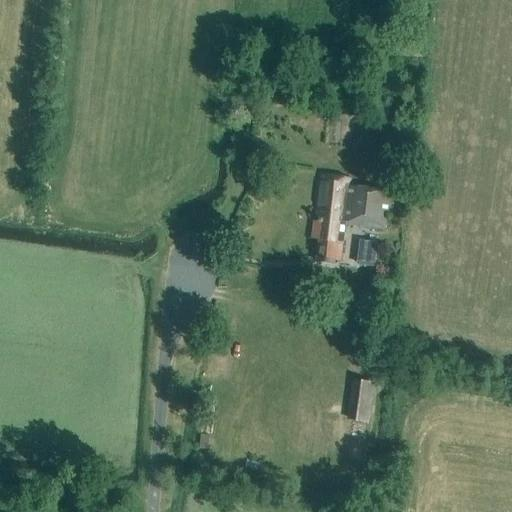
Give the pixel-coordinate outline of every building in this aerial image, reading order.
[(239,123),(251,125),(254,104),(242,102),(239,123)] [(385,232),(390,192),(351,187),(352,180),(324,176),(318,223),(315,222),(312,240),(321,241),(318,263),(334,265),(335,260),(342,261),(346,227),(385,232)] [(355,262),(373,264),(377,241),(359,239),(355,262)] [(369,423),(375,382),(354,379),(349,420),(369,423)] [(349,425),(348,446),(360,447),(361,425),(349,425)]
